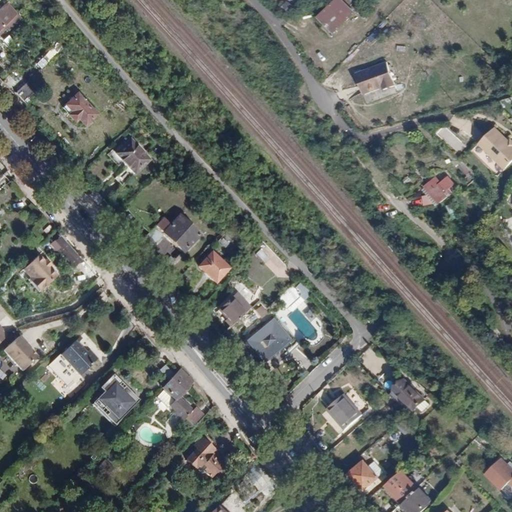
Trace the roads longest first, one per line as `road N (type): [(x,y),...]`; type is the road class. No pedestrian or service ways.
road 1 (residential): [(365,333),(59,0)]
road 2 (primary): [(0,122),(266,429)]
road 3 (residential): [(353,137),(287,31),(257,0)]
road 4 (track): [(511,94),(353,137)]
road 5 (residential): [(266,429),(365,333)]
